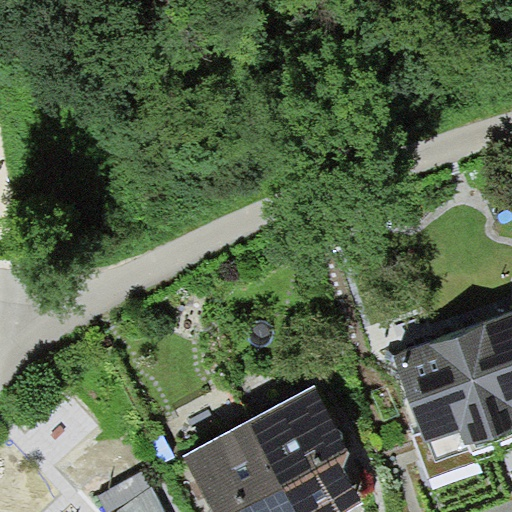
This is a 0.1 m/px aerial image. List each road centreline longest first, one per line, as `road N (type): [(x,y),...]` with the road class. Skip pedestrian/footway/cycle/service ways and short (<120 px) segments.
road 1 (track): [(0,390),(52,331),(463,120),(511,106)]
road 2 (track): [(0,211),(4,242),(52,331)]
